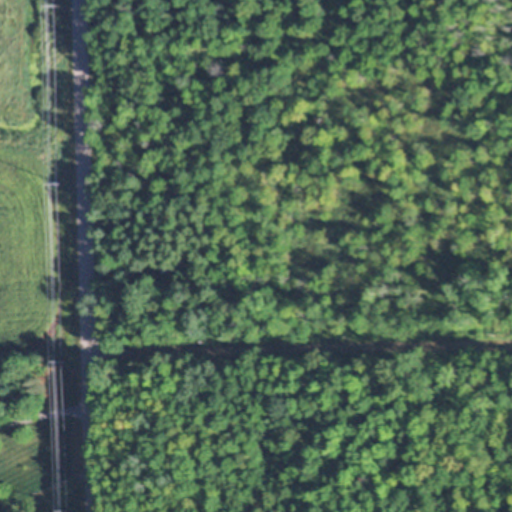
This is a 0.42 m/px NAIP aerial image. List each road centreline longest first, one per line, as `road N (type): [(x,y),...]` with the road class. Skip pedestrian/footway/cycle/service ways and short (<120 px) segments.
road 1 (residential): [(95,511),(80,0)]
road 2 (residential): [(90,349),(511,342)]
